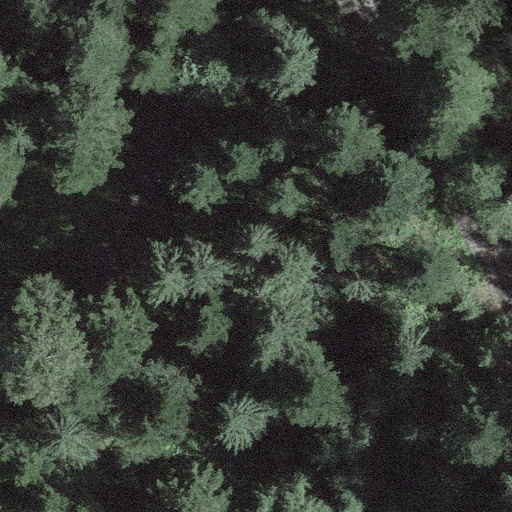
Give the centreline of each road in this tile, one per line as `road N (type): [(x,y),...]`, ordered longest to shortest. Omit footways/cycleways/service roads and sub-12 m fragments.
road 1 (track): [(218,0),(201,69),(112,280),(33,382),(0,408)]
road 2 (track): [(384,0),(511,223)]
